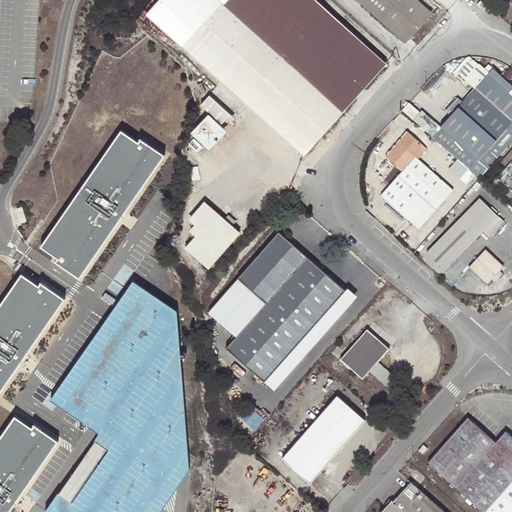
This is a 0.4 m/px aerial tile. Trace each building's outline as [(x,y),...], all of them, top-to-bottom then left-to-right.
[(227,83),(306,153),(385,66),(314,0),(159,0),(147,14),(227,83)] [(418,0),(356,0),(406,44),(433,13),(418,0)] [(487,5),(480,0),(479,0),(476,4),(483,10),(487,5)] [(492,68),(463,101),(457,108),(439,127),(487,169),(511,140),(511,85),(500,74),(492,68)] [(223,120),(228,114),(231,110),(210,91),(201,101),(223,120)] [(453,104),(457,108),(463,101),(459,98),(453,104)] [(222,121),(219,117),(217,116),(215,114),(213,114),(211,113),(208,113),(206,114),(204,115),(202,116),(200,117),(199,119),(198,121),(197,124),(197,126),(197,128),(197,131),(198,133),(200,135),(201,136),(203,137),(205,138),(207,139),(210,139),(212,139),(214,138),(216,137),(218,136),(220,134),(221,132),(222,130),(223,128),(223,125),(222,123),(222,121)] [(479,178),(487,169),(439,127),(431,135),(479,178)] [(134,139),(122,131),(41,246),(58,258),(56,261),(80,278),(119,222),(115,220),(123,210),(126,212),(165,156),(141,139),(139,142),(137,141),(134,139)] [(452,191),(417,159),(415,157),(424,146),(407,131),(386,156),(403,171),(381,195),(418,229),(452,191)] [(427,148),(424,146),(415,157),(417,159),(427,148)] [(511,149),(499,164),(504,169),(492,182),(511,200),(511,149)] [(445,270),(484,231),(489,237),(504,221),(479,198),(427,252),(445,270)] [(22,206),(15,209),(20,224),(27,222),(22,206)] [(189,250),(208,265),(235,234),(229,228),(223,222),(204,206),(192,220),(199,226),(194,232),(200,237),(189,250)] [(226,219),(223,222),(229,228),(232,224),(226,219)] [(236,333),(227,344),(275,387),(355,296),(279,229),(237,275),(266,300),(236,333)] [(497,274),(504,267),(485,249),(469,268),(487,285),(491,280),(497,274)] [(39,285),(22,273),(0,304),(0,391),(19,365),(16,363),(23,353),(26,355),(65,299),(41,282),(39,285)] [(500,276),(497,274),(491,280),(494,282),(500,276)] [(208,308),(236,333),(266,300),(237,275),(208,308)] [(57,492),(43,511),(159,511),(184,476),(188,471),(187,456),(187,451),(186,440),(184,411),(182,382),(180,363),(179,337),(177,311),(161,301),(146,290),(133,281),(110,313),(50,400),(64,409),(95,431),(98,433),(94,440),(95,440),(58,493),(57,492)] [(388,349),(367,330),(341,359),(363,379),(388,349)] [(401,383),(379,363),(370,373),(392,393),(401,383)] [(338,396),(283,458),(310,483),(365,421),(338,396)] [(31,427),(14,415),(0,435),(0,511),(7,511),(12,507),(8,505),(15,495),(18,497),(58,441),(34,424),(31,427)] [(428,463),(483,511),(511,511),(511,437),(505,431),(495,443),(467,418),(428,463)] [(423,455),(428,449),(423,445),(418,451),(423,455)] [(380,511),(444,511),(410,482),(393,501),(391,500),(385,507),(380,511)]
